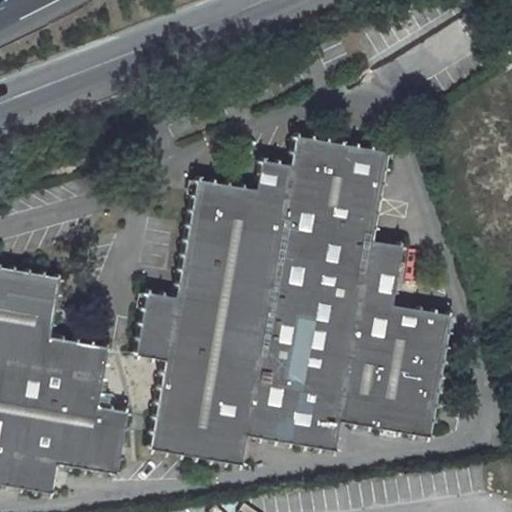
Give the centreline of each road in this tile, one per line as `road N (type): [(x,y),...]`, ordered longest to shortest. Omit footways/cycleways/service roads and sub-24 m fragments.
road 1 (tertiary): [(154,0),(0,73)]
road 2 (unknown): [(369,91),(488,31)]
